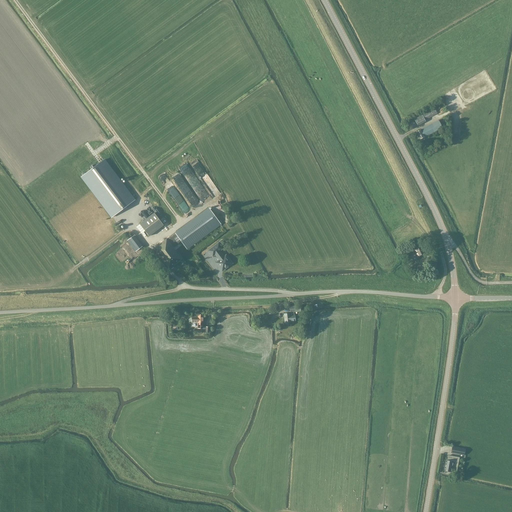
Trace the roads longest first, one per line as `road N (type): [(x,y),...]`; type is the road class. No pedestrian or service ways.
road 1 (unclassified): [(456,298),(322,291),(0,312)]
road 2 (tertiary): [(456,298),(439,220),(324,0)]
road 3 (tertiary): [(425,511),(456,298)]
road 4 (track): [(107,306),(183,287),(299,293)]
road 5 (track): [(340,291),(217,309)]
